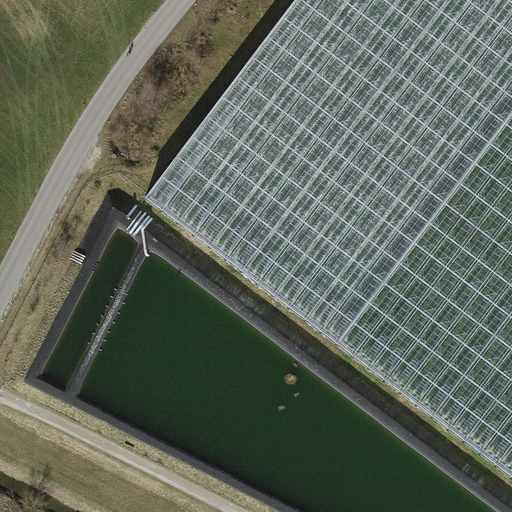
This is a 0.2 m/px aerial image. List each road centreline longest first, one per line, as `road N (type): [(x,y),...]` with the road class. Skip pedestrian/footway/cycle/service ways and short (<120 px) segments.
road 1 (unclassified): [(182,0),(74,149),(0,296)]
road 2 (track): [(0,392),(235,511)]
